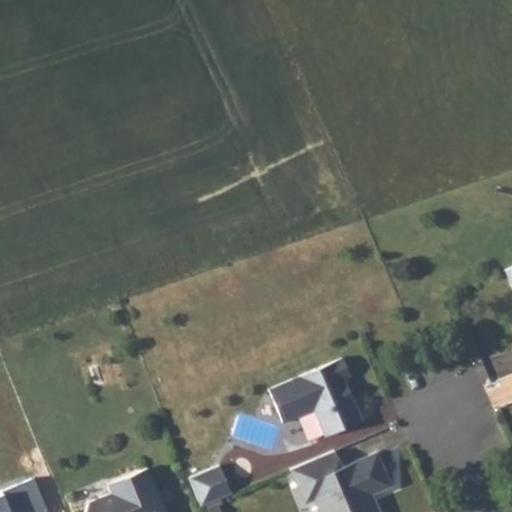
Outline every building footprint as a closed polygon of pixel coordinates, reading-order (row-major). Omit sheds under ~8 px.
[(350,378),(342,361),(269,391),(282,424),(313,412),(324,438),(357,425),(359,418),(344,380),(350,378)] [(351,466),(344,449),(300,467),(308,486),(317,482),(324,497),(328,496),(333,509),(326,511),(389,511),(385,502),(377,503),(374,495),(401,485),(387,451),(351,466)] [(219,468),(190,481),(201,509),(231,497),(219,468)] [(89,505),(86,511),(164,511),(147,470),(108,486),(112,495),(89,505)] [(0,491),(0,511),(37,511),(46,509),(34,478),(0,491)]
